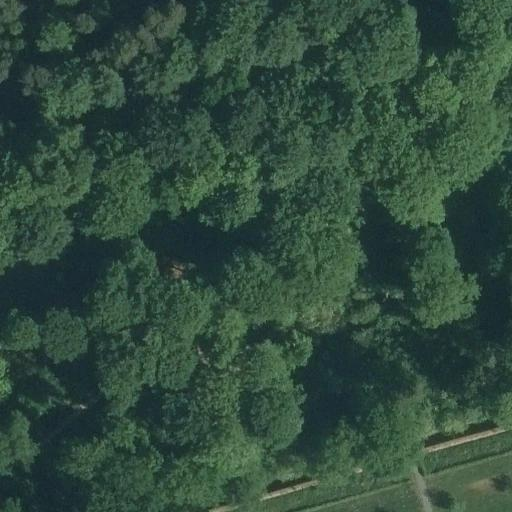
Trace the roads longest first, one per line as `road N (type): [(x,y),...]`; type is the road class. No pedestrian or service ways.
road 1 (track): [(302,38),(34,111)]
road 2 (track): [(425,0),(302,38)]
